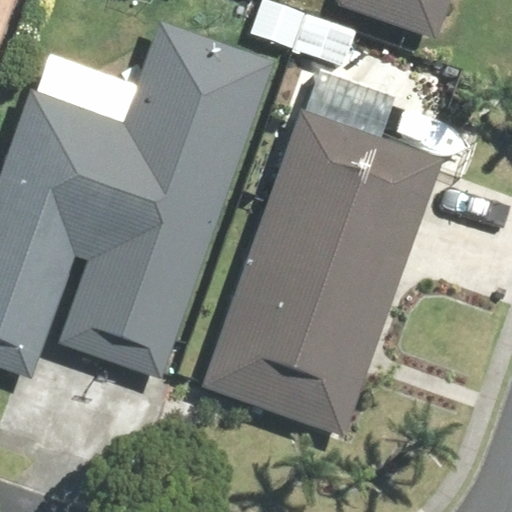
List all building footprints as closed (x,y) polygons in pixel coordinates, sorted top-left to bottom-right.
[(0,0),(0,36),(11,0),(0,0)] [(329,0),(325,14),(423,45),(437,0),(329,0)] [(349,34),(282,12),(269,51),(336,74),(349,34)] [(122,134),(23,99),(0,163),(0,365),(33,377),(74,263),(81,265),(49,357),(145,391),(260,67),(158,32),(122,134)] [(437,161),(284,112),(193,390),(346,440),(437,161)]
